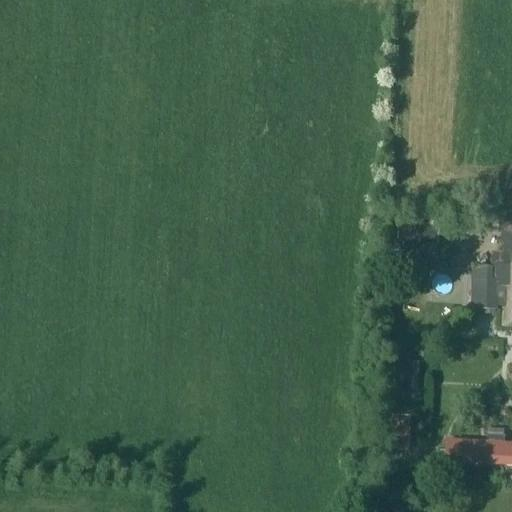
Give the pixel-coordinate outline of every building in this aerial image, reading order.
[(399,222),(397,243),(389,243),(388,252),(399,253),(399,251),(412,252),(412,254),(417,255),(418,251),(424,252),(425,244),(438,245),(439,226),(399,222)] [(511,234),(511,222),(499,222),(498,234),(504,235),(511,234)] [(492,253),(492,265),(491,278),(473,277),(472,310),(498,311),(499,288),(503,288),(501,327),(511,326),(511,234),(504,235),(503,252),(502,252),(502,253),(492,253)] [(411,392),(411,362),(395,362),(394,392),(411,392)] [(409,452),(411,418),(392,417),(391,452),(409,452)] [(446,464),(511,467),(511,443),(447,440),(446,464)]
